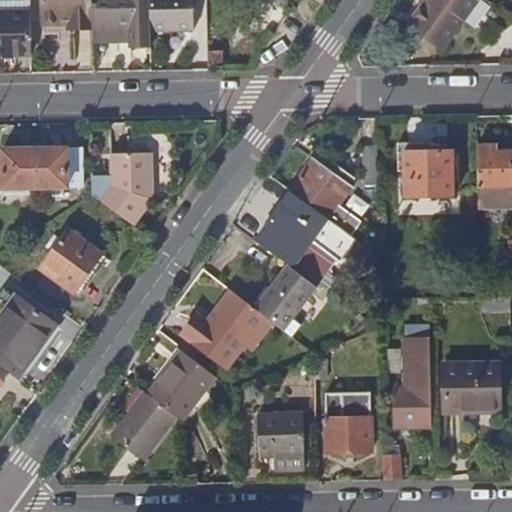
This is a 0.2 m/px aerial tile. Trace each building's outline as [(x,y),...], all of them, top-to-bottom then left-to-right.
[(86,4),(86,0),(45,0),(46,12),(68,11),(68,0),(76,0),(77,4),(86,4)] [(86,0),(86,4),(77,4),(76,0),(68,0),(68,11),(46,12),(46,23),(63,23),(62,20),(71,20),(71,28),(96,28),(96,0),(86,0)] [(96,0),(96,28),(96,30),(131,30),(131,46),(152,46),(151,30),(150,0),(96,0)] [(194,0),(150,0),(151,30),(195,30),(194,0)] [(430,0),(416,20),(448,43),(474,8),(465,1),(466,0),(430,0)] [(35,52),(34,12),(27,12),(26,6),(13,6),(13,12),(0,12),(0,53),(6,53),(6,57),(14,57),(14,53),(35,52)] [(224,50),(210,50),(211,67),(224,67),(224,50)] [(40,138),(40,148),(51,148),(51,138),(40,138)] [(501,142),(479,142),(480,206),(511,205),(511,149),(501,150),(501,142)] [(380,195),(379,146),(364,146),(365,194),(380,195)] [(37,148),(38,186),(96,185),(95,175),(94,147),(51,148),(40,148),(37,148)] [(6,187),(38,186),(37,148),(6,149),(6,187)] [(453,150),(406,150),(407,195),(454,194),(453,150)] [(96,185),(96,193),(136,225),(156,198),(154,152),(115,153),(116,175),(95,175),(96,185)] [(315,157),(292,190),(294,192),(331,218),(342,226),(353,234),(363,220),(341,204),(353,185),(351,184),(355,177),(343,168),(338,174),(315,157)] [(331,218),(294,192),(258,240),(293,264),(295,265),(309,246),(331,218)] [(342,226),(331,218),(309,246),(321,255),(342,226)] [(103,253),(69,228),(42,265),(76,289),(103,253)] [(324,285),(295,265),(293,264),(260,309),(275,320),(291,331),(324,285)] [(275,320),(260,309),(234,290),(210,324),(201,318),(188,337),(229,366),(245,344),(253,350),(275,320)] [(4,291),(0,296),(0,321),(16,300),(4,291)] [(511,295),(482,296),(482,310),(511,309),(511,295)] [(0,321),(0,361),(21,376),(56,330),(16,300),(0,321)] [(419,426),(434,426),(433,338),(408,339),(410,389),(398,389),(398,429),(419,428),(419,426)] [(184,349),(177,344),(144,390),(151,395),(184,349)] [(218,374),(184,349),(151,395),(178,415),(182,417),(186,420),(218,374)] [(333,357),(321,356),(321,371),(332,370),(333,357)] [(503,364),(446,364),(446,413),(467,413),(467,408),(504,408),(503,364)] [(191,423),(223,378),(218,374),(186,420),(191,423)] [(0,395),(9,384),(0,377),(0,395)] [(151,395),(144,390),(112,435),(146,460),(178,415),(151,395)] [(331,394),(332,420),(348,419),(347,394),(331,394)] [(348,419),(332,420),(332,453),(377,452),(376,394),(347,394),(348,419)] [(307,414),(264,414),(265,454),(308,454),(307,414)] [(403,453),(388,453),(388,479),(403,479),(403,453)]
